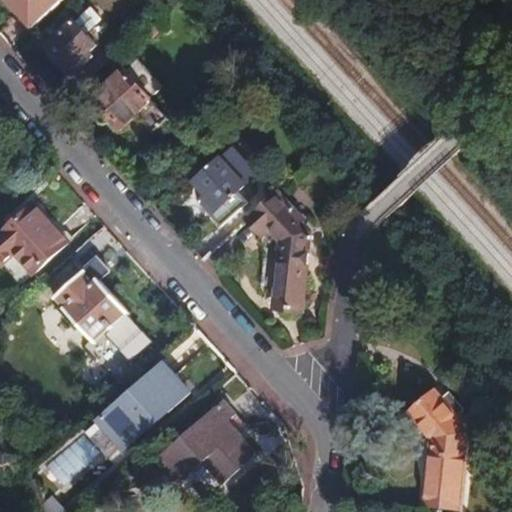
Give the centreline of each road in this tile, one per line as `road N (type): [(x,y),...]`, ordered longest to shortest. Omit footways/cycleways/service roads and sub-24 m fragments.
road 1 (residential): [(324,511),(327,428),(0,67)]
road 2 (track): [(335,377),(353,238),(490,108)]
